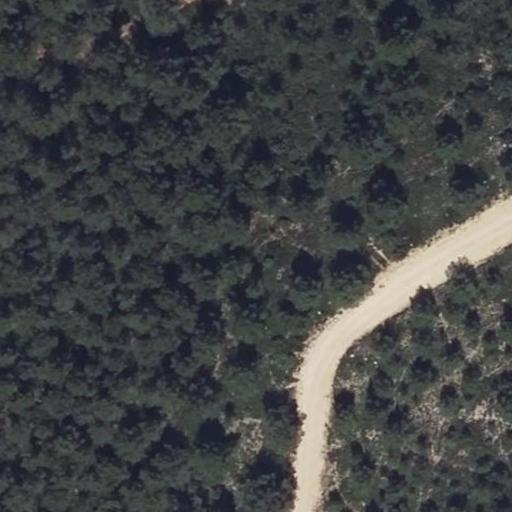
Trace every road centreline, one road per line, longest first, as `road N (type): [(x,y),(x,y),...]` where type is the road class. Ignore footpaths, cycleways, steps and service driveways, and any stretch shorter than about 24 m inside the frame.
road 1 (track): [(305,511),(325,364),(380,297),(511,217)]
road 2 (track): [(191,0),(140,32),(0,77)]
